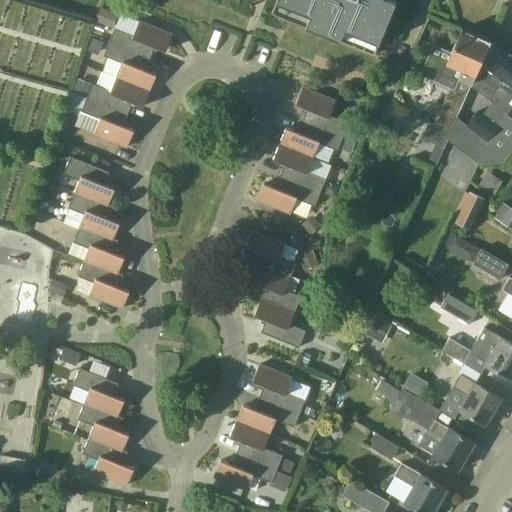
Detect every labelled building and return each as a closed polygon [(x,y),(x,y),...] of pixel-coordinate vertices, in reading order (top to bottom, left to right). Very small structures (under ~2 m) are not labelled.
[(278,0),(273,13),(312,30),(322,34),(376,55),(397,2),(391,0),(278,0)] [(117,14),(101,8),(95,22),(112,28),(117,14)] [(116,28),(110,42),(151,59),(156,47),(167,51),(174,35),(140,21),(134,36),(116,28)] [(451,135),(472,86),(491,42),(492,41),(479,35),(479,36),(463,29),(452,55),(434,47),(421,78),(450,91),(435,128),(451,135)] [(104,42),(93,38),(88,51),(99,55),(104,42)] [(103,72),(151,91),(157,75),(146,70),(151,59),(110,42),(105,56),(109,57),(103,72)] [(491,42),(472,86),(493,102),(482,115),(477,111),(467,124),(489,140),(475,159),(479,161),(504,160),(511,148),(511,115),(509,113),(511,108),(511,55),(510,54),(509,55),(491,42)] [(97,86),(93,84),(88,98),(129,114),(133,102),(144,107),(151,91),(103,72),(97,86)] [(73,92),(88,98),(93,84),(78,78),(73,92)] [(303,120),(344,137),(350,123),(331,116),(337,101),(304,87),(297,104),(308,109),(303,120)] [(88,98),(73,92),(71,91),(64,110),(79,116),(81,111),(100,119),(94,134),(128,147),(135,130),(124,126),(129,114),(88,98)] [(287,128),(281,144),(314,157),(320,143),(339,151),(344,137),(303,120),(299,132),(287,128)] [(445,150),(449,140),(451,135),(435,128),(429,125),(422,141),(445,150)] [(352,153),(356,143),(346,139),(342,149),(352,153)] [(65,144),(58,141),(55,151),(62,153),(65,144)] [(281,176),(321,192),(327,179),(309,171),(314,157),(281,144),(274,160),(285,164),(281,176)] [(76,191),(110,204),(116,189),(105,184),(110,172),(71,157),(64,174),(80,180),(76,191)] [(504,181),(488,171),(479,185),(495,195),(504,181)] [(316,206),(321,192),(281,176),(276,188),(265,183),(258,200),(291,213),(292,211),(297,199),(316,206)] [(339,187),(333,185),(327,187),(325,193),(335,197),(339,187)] [(114,206),(110,204),(76,191),(65,219),(114,238),(121,223),(109,218),(114,206)] [(470,229),(484,198),(470,191),(455,222),(470,229)] [(511,208),(503,203),(490,225),(511,238),(511,208)] [(321,225),(313,215),(302,225),(310,235),(321,225)] [(119,240),(114,238),(65,219),(64,222),(80,228),(74,242),(90,249),(86,259),(119,273),(125,257),(114,253),(119,240)] [(252,264),(257,266),(291,280),(298,262),(282,256),(286,244),(253,230),(246,247),(257,252),(252,264)] [(456,233),(447,248),(459,255),(468,240),(456,233)] [(500,280),(509,265),(482,249),(473,263),(500,280)] [(312,250),(298,256),(304,270),(318,265),(312,250)] [(124,275),(119,273),(86,259),(79,277),(81,278),(81,291),(123,309),(130,292),(119,287),(124,275)] [(257,298),(262,300),(295,314),(302,297),(297,295),(302,284),(291,280),(257,266),(251,281),(262,286),(257,298)] [(53,279),(48,291),(63,297),(69,285),(53,279)] [(470,325),(478,312),(449,294),(441,307),(470,325)] [(291,324),(295,314),(262,300),(256,316),(267,320),(262,332),(300,348),(307,331),(291,324)] [(392,327),(374,317),(365,334),(382,344),(392,327)] [(479,338),(471,351),(456,342),(449,353),(482,373),(487,365),(511,379),(511,342),(503,337),(503,338),(491,330),(485,341),(479,338)] [(60,359),(77,366),(82,354),(65,347),(60,359)] [(312,355),(305,352),(302,361),(308,364),(312,355)] [(265,386),(260,397),(301,414),(306,400),(288,393),(294,378),(260,364),(254,381),(265,386)] [(90,392),(85,403),(119,416),(125,400),(114,396),(119,383),(81,368),(74,385),(90,392)] [(412,374),(403,388),(419,398),(428,383),(412,374)] [(454,388),(457,389),(443,412),(444,413),(459,422),(465,413),(486,425),(502,398),(477,383),(476,384),(462,375),(454,388)] [(384,379),(378,389),(394,399),(401,389),(384,379)] [(400,417),(405,416),(430,431),(421,447),(434,455),(434,456),(459,471),(475,443),(450,428),(439,422),(444,413),(443,412),(403,389),(390,411),(400,417)] [(244,405),(237,421),(271,434),(277,420),(295,428),(301,414),(260,397),(255,409),(244,405)] [(95,426),(90,437),(124,450),(130,435),(119,430),(124,418),(119,416),(85,403),(79,420),(95,426)] [(314,409),(305,405),(302,412),(312,416),(313,416),(315,409),(314,409)] [(242,441),(237,453),(278,469),(284,456),(265,448),(271,434),(237,421),(231,437),(242,441)] [(371,447),(392,459),(398,447),(378,435),(371,447)] [(129,452),(124,450),(90,437),(84,454),(100,460),(95,472),(128,486),(135,469),(124,464),(129,452)] [(277,471),(278,469),(237,453),(233,464),(221,460),(215,477),(248,490),(249,488),(256,491),(261,478),(271,482),(273,483),(277,471)] [(295,463),(284,459),(280,468),(291,473),(295,463)] [(439,504),(448,489),(422,474),(403,463),(396,476),(414,487),(405,503),(414,508),(421,511),(437,511),(441,505),(439,504)] [(52,478),(63,483),(68,471),(57,466),(52,478)] [(292,477),(277,471),(273,483),(271,482),(270,485),(286,492),(292,477)] [(352,481),(344,495),(364,507),(372,493),(352,481)] [(58,498),(50,487),(42,493),(51,504),(58,498)]
